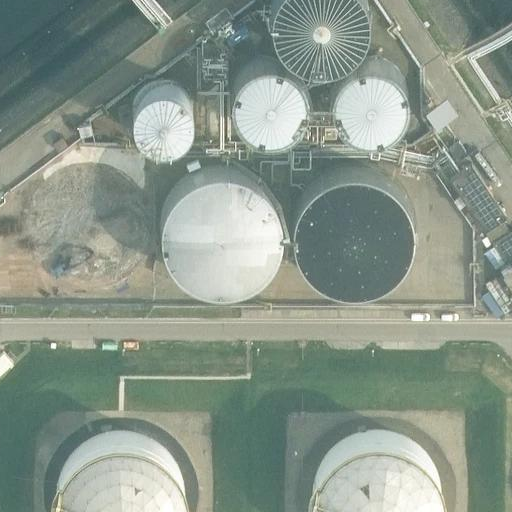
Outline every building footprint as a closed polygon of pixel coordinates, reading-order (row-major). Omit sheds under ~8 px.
[(370,9),(369,1),(368,0),(285,0),(285,3),(284,9),(285,18),(288,27),(292,33),(298,40),(304,45),(311,48),(317,50),(327,52),(337,50),(343,48),(350,45),(356,40),(363,33),(366,25),(369,18),(370,9)] [(303,89),(303,88),(302,79),(300,72),(296,65),(291,59),(285,55),(280,52),(273,50),(265,49),(259,49),(251,51),(244,54),(237,59),(232,65),(228,73),(226,80),(225,88),(226,96),(228,103),(232,110),(236,116),(242,120),(247,123),(254,126),(262,127),(269,127),(277,125),(285,121),(292,116),(297,109),(300,103),(302,96),(303,89)] [(401,92),(401,91),(401,84),(398,77),(395,70),(390,64),(383,59),(377,56),(369,54),(361,54),(355,55),(349,57),(343,60),(337,65),(333,70),(330,76),(327,84),(326,91),(327,99),(330,106),(333,112),(337,117),(341,121),(348,125),(354,127),(362,129),(368,129),(376,127),(382,124),(390,119),(394,113),(398,106),(401,99),(401,92)] [(148,220),(148,219),(147,212),(146,206),(142,193),(136,183),(127,174),(117,166),(106,161),(95,159),(83,158),(71,160),(60,164),(50,170),(42,178),(36,185),(30,196),(26,209),(25,220),(27,232),(31,245),(37,255),(46,265),(56,272),(67,277),(78,280),(89,280),(99,279),(112,275),(122,269),(130,262),(137,254),(143,243),(146,232),(148,220)] [(411,222),(411,220),(409,209),(406,198),(401,187),(394,178),(387,171),(375,164),(365,161),(359,159),(352,158),(345,158),(337,159),(326,162),(314,168),(306,175),(297,185),(291,195),(287,208),(286,219),(287,231),(290,243),(295,254),(303,264),(313,272),(323,277),(329,280),(336,282),(346,283),(360,282),(372,278),(382,273),(392,265),(400,255),(406,245),(409,233),(411,222)] [(276,219),(276,218),(275,206),(272,196),(266,185),(259,176),(249,168),(239,163),(229,160),(219,159),(210,159),(197,162),(185,168),(176,175),(169,183),(163,194),(159,205),(158,217),(159,230),(162,241),(168,251),(175,260),(184,267),(193,272),(203,276),(216,277),(227,277),(239,273),(248,268),(258,261),(265,252),(271,242),(275,231),(276,219)] [(449,177),(503,260),(511,254),(511,229),(509,232),(501,220),(507,216),(471,163),(449,177)] [(511,268),(487,286),(505,312),(511,307),(511,268)] [(4,351),(0,355),(0,376),(15,362),(4,351)] [(304,499),(308,511),(442,511),(446,504),(447,475),(440,454),(428,438),(403,421),(381,416),(353,419),(333,429),(315,448),(305,472),(304,499)] [(47,501),(50,511),(185,511),(189,505),(189,477),(182,456),(171,440),(145,422),(124,417),(96,420),(75,431),(58,449),(47,474),(47,501)]
